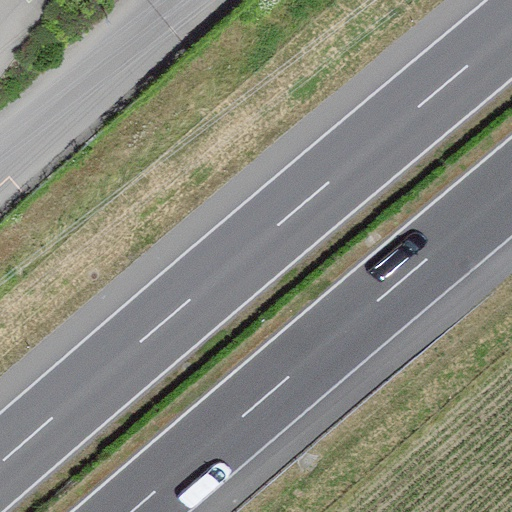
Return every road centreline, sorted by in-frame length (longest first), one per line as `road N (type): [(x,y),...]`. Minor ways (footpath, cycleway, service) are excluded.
road 1 (motorway): [(511,30),(0,465)]
road 2 (motorway): [(133,511),(511,188)]
